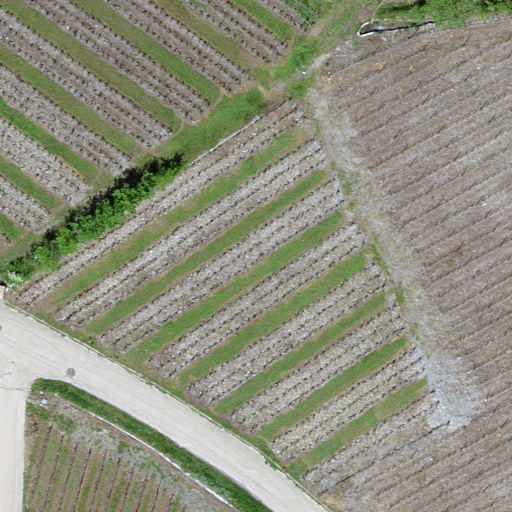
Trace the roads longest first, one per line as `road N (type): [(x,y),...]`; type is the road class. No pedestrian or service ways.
road 1 (unclassified): [(0,330),(127,382),(302,511)]
road 2 (track): [(4,332),(0,482)]
